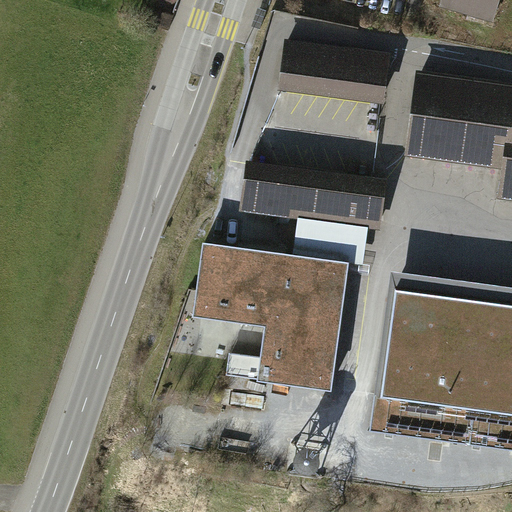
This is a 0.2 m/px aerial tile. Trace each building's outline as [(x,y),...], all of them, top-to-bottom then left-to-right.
[(442,0),(441,5),(496,22),(502,0),(442,0)] [(282,88),(381,100),(387,54),(288,41),(282,88)] [(511,90),(419,78),(408,151),(507,164),(503,191),(511,192),(511,90)] [(250,163),(244,210),(374,226),(380,179),(373,178),(250,163)] [(259,381),(331,390),(347,264),(206,245),(197,316),(266,325),(259,381)] [(367,427),(511,445),(511,283),(388,267),(367,427)] [(340,398),(159,377),(150,452),(331,473),(340,398)]
